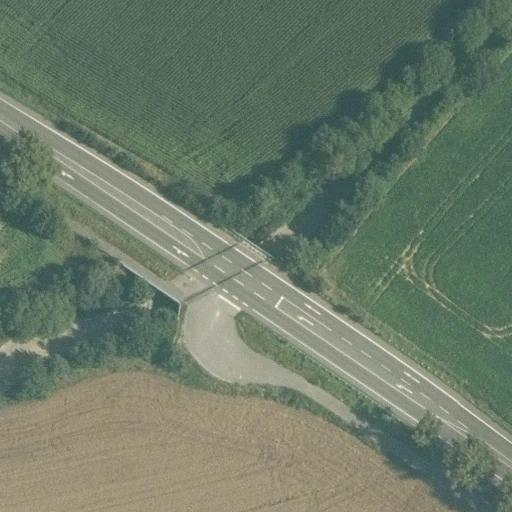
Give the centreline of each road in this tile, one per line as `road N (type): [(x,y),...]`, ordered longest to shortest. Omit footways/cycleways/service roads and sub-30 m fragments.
road 1 (track): [(511,20),(271,249),(156,309),(57,343),(0,373)]
road 2 (primary): [(0,133),(511,464)]
road 3 (track): [(130,269),(210,320),(216,350),(324,404),(483,511)]
